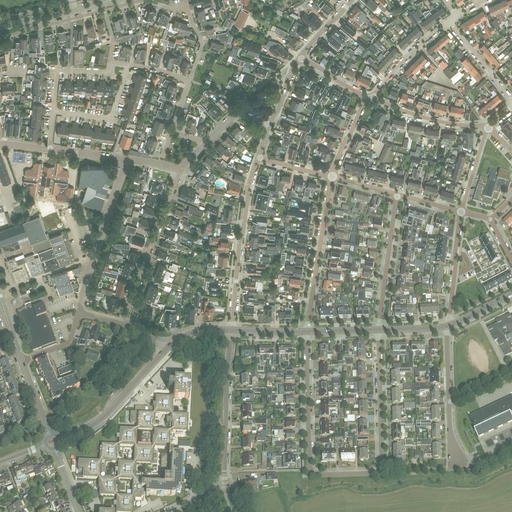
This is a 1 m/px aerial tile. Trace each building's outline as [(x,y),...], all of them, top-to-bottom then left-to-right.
[(214,0),(216,8),(221,6),(222,9),(225,9),(222,0),(214,0)] [(306,2),(303,0),(302,0),(293,5),(295,9),(306,2)] [(373,9),(377,4),(372,0),(367,0),(365,3),(373,9)] [(504,0),(500,2),(503,9),(507,7),(508,11),(510,10),(511,9),(506,0),(504,0)] [(322,1),(318,5),(320,7),(328,14),(333,8),(328,4),(325,1),(324,3),(322,1)] [(503,9),(500,2),(494,5),(499,15),(500,15),(501,17),(499,19),(500,22),(503,20),(504,19),(502,14),(502,12),(502,10),(503,9)] [(378,6),(385,12),(387,9),(383,6),(380,3),(378,6)] [(352,10),(358,15),(361,18),(365,13),(356,5),(352,10)] [(494,13),(496,17),(497,18),(498,18),(500,22),(499,19),(501,17),(500,15),(499,15),(494,5),(488,8),(491,15),(494,13)] [(441,17),(447,13),(442,7),(437,11),(441,17)] [(148,20),(148,19),(151,10),(146,9),(142,8),(141,10),(142,13),(144,13),(143,18),(148,20)] [(151,9),(151,10),(148,19),(153,20),(156,11),(151,9)] [(197,17),(206,15),(204,9),(195,11),(197,17)] [(236,24),(241,27),(248,13),(242,10),(236,24)] [(361,18),(358,15),(352,10),(348,14),(354,20),(352,23),(358,28),(361,25),(365,21),(362,18),(361,18)] [(478,13),(482,20),(484,23),(482,24),(484,27),(487,25),(487,26),(488,25),(487,22),(485,18),(487,17),(483,10),(478,13)] [(412,14),(418,22),(421,19),(415,11),(412,14)] [(441,17),(437,11),(432,14),(436,20),(441,17)] [(161,25),(162,24),(165,14),(160,12),(156,24),(161,25)] [(425,15),(427,18),(431,24),(436,20),(432,14),(431,12),(428,14),(427,14),(425,15)] [(311,18),(304,13),(300,18),(306,23),(307,22),(312,27),(313,25),(316,28),(321,22),(316,17),(317,17),(314,14),(311,18)] [(371,14),(369,16),(372,18),(379,24),(381,21),(375,16),(371,13),(370,14),(371,14)] [(484,23),(482,20),(478,13),(472,17),(476,24),(479,22),(481,25),(480,25),(482,28),(483,28),(488,36),(492,34),(487,26),(487,25),(484,27),(482,24),(484,23)] [(168,23),(170,16),(165,14),(162,24),(166,25),(162,38),(165,39),(168,30),(170,24),(168,23)] [(410,14),(407,16),(413,23),(412,24),(414,26),(412,27),(414,29),(413,30),(417,35),(422,31),(417,26),(415,24),(418,22),(410,14)] [(198,24),(207,22),(206,15),(197,17),(198,24)] [(401,20),(397,16),(393,19),(398,24),(401,20)] [(466,20),(470,27),(472,30),(473,30),(475,29),(473,26),(476,24),(472,17),(466,20)] [(426,28),(431,24),(427,18),(422,22),(426,28)] [(120,29),(120,28),(118,19),(113,21),(115,30),(118,30),(118,31),(119,36),(115,37),(116,40),(120,39),(123,38),(122,35),(120,29)] [(178,30),(181,22),(175,20),(173,25),(170,24),(168,30),(174,32),(175,29),(178,30)] [(472,30),(470,27),(466,20),(461,24),(465,30),(468,29),(470,32),(471,32),(472,34),(475,32),(473,30),(472,30)] [(308,28),(304,25),(303,25),(296,21),(289,33),(298,37),(300,34),(304,37),(309,31),(307,29),(308,28)] [(352,35),(353,34),(354,34),(355,34),(356,33),(356,32),(355,31),(356,30),(355,30),(357,28),(348,21),(346,23),(344,21),(341,25),(352,35)] [(100,33),(106,31),(103,22),(97,23),(99,31),(97,31),(100,42),(102,42),(100,33)] [(182,31),(181,34),(186,36),(185,39),(194,42),(195,38),(188,35),(190,28),(186,27),(187,24),(181,22),(178,30),(182,31)] [(89,35),(95,34),(93,24),(92,25),(92,23),(87,24),(87,26),(86,26),(89,35)] [(206,28),(207,36),(215,34),(214,27),(218,27),(218,23),(209,24),(209,28),(206,28)] [(361,25),(358,28),(373,40),(379,34),(370,26),(366,31),(365,32),(361,29),(361,25)] [(331,33),(341,41),(344,38),(346,40),(349,35),(344,31),(342,33),(335,28),(331,32),(331,33)] [(83,39),(83,29),(75,29),(75,45),(78,45),(78,39),(83,39)] [(298,43),(300,41),(295,37),(293,39),(288,34),(289,33),(283,29),(280,34),(283,35),(289,40),(286,43),(292,48),(297,43),(298,43)] [(63,39),(66,39),(64,30),(58,32),(60,44),(64,44),(63,39)] [(413,30),(408,34),(413,40),(417,35),(413,30)] [(413,40),(408,34),(406,32),(403,34),(401,36),(403,39),(408,44),(413,40)] [(53,41),(51,33),(45,34),(46,42),(45,42),(47,50),(53,49),(52,41),(53,41)] [(339,44),(341,41),(331,33),(330,34),(329,33),(327,36),(328,37),(327,37),(327,38),(334,43),(332,45),(337,50),(341,46),(339,44)] [(442,37),(446,42),(450,47),(452,45),(448,40),(451,38),(446,33),(442,37)] [(38,37),(38,35),(32,36),(32,37),(32,45),(36,45),(37,47),(40,47),(40,43),(39,43),(38,37)] [(446,42),(442,37),(437,41),(441,46),(446,42)] [(20,38),(20,42),(20,47),(23,47),(23,51),(25,51),(25,54),(23,54),(23,62),(29,62),(29,43),(27,43),(27,38),(20,38)] [(159,44),(164,45),(167,46),(168,40),(165,39),(161,38),(159,44)] [(358,42),(364,47),(365,49),(369,45),(361,38),(358,42)] [(403,39),(398,43),(403,49),(408,44),(403,39)] [(262,47),(242,40),(240,46),(259,53),(262,47)] [(339,53),(334,49),(325,40),(320,46),(326,52),(327,51),(331,55),(328,59),(331,62),(339,53)] [(479,47),(483,52),(488,48),(486,46),(488,44),(488,43),(490,41),(489,40),(484,44),(484,43),(479,47)] [(223,48),(224,45),(212,41),(210,48),(219,51),(220,47),(223,48)] [(441,46),(437,41),(432,45),(436,50),(438,48),(440,51),(443,49),(441,46)] [(284,58),(289,53),(283,48),(284,47),(279,43),(277,45),(275,43),(270,49),(276,55),(279,53),(284,58)] [(370,44),(367,47),(371,52),(374,54),(377,50),(377,49),(371,43),(370,44)] [(234,45),(231,55),(236,57),(239,47),(234,45)] [(433,53),(436,50),(432,45),(427,50),(433,57),(435,59),(437,58),(433,53)] [(502,45),(497,49),(487,57),(491,62),(493,60),(496,58),(499,55),(497,53),(499,52),(505,47),(502,45)] [(355,46),(352,49),(355,51),(360,55),(362,53),(355,46)] [(488,48),(483,52),(487,57),(497,49),(495,48),(493,49),(491,46),(488,48)] [(151,61),(154,62),(154,63),(154,61),(157,52),(158,49),(158,48),(155,47),(154,50),(152,49),(149,59),(151,59),(151,61)] [(395,47),(390,52),(395,57),(400,52),(395,47)] [(352,56),(355,51),(352,49),(350,48),(349,48),(347,50),(346,51),(348,52),(347,53),(348,54),(348,53),(352,56)] [(459,58),(464,54),(459,48),(454,52),(459,58)] [(74,66),(83,66),(83,49),(74,49),(74,66)] [(158,49),(157,52),(154,61),(154,63),(157,64),(158,62),(159,63),(162,53),(160,53),(160,50),(158,49)] [(61,50),(58,50),(58,56),(60,56),(60,63),(68,63),(68,53),(61,53),(61,50)] [(391,62),(395,57),(390,52),(388,50),(384,55),(386,57),(391,62)] [(102,63),(104,53),(95,51),(95,55),(95,56),(94,62),(102,63)] [(168,66),(168,65),(171,56),(171,55),(172,55),(172,53),(170,52),(170,53),(169,56),(166,55),(163,64),(168,66)] [(180,62),(180,61),(182,55),(177,53),(177,54),(172,53),(172,55),(171,55),(171,56),(168,65),(173,66),(174,63),(179,65),(180,62)] [(182,55),(180,61),(180,62),(182,63),(180,69),(187,71),(190,62),(190,60),(187,59),(188,58),(185,57),(186,54),(182,53),(182,55)] [(423,53),(418,58),(424,63),(428,59),(423,53)] [(275,69),(277,63),(270,60),(269,60),(270,57),(262,54),(260,59),(264,61),(263,65),(275,69)] [(57,64),(57,56),(54,56),(46,56),(46,63),(53,63),(53,64),(57,64)] [(243,66),(245,61),(233,56),(231,61),(243,66)] [(463,67),(465,65),(470,61),(466,56),(461,60),(463,62),(461,64),(461,65),(462,67),(463,67)] [(37,64),(37,70),(49,71),(50,65),(45,65),(44,57),(40,57),(39,64),(37,64)] [(347,69),(344,74),(351,77),(355,71),(351,69),(355,63),(357,60),(355,59),(351,57),(349,60),(345,68),(347,69)] [(386,57),(381,61),(387,66),(391,62),(386,57)] [(418,58),(414,62),(419,68),(424,63),(418,58)] [(495,67),(500,63),(496,58),(493,60),(491,62),(495,67)] [(385,68),(387,66),(381,61),(379,59),(377,62),(379,64),(377,66),(382,71),(383,70),(384,71),(386,69),(385,68)] [(338,74),(345,63),(342,61),(340,65),(335,62),(331,70),(338,74)] [(464,75),(467,72),(474,66),(470,61),(465,65),(463,67),(463,68),(465,70),(463,72),(463,73),(460,75),(458,73),(451,78),(452,81),(456,77),(457,78),(458,79),(457,79),(458,80),(464,75)] [(414,62),(409,67),(415,72),(419,68),(414,62)] [(265,77),(268,69),(259,66),(256,74),(265,77)] [(474,66),(467,72),(464,75),(466,77),(469,75),(471,77),(478,71),(474,66)] [(356,80),(362,83),(366,75),(369,69),(367,67),(363,76),(359,74),(356,80)] [(415,72),(409,67),(405,71),(410,77),(415,72)] [(454,74),(448,67),(443,71),(450,78),(454,74)] [(377,69),(373,73),(377,77),(381,73),(377,69)] [(482,76),(478,71),(471,77),(472,79),(470,81),(472,84),(482,76)] [(145,82),(147,76),(138,73),(138,76),(134,75),(133,78),(145,82)] [(253,86),(256,77),(245,73),(242,82),(253,86)] [(317,82),(318,78),(309,74),(308,75),(304,73),(301,80),(304,81),(304,83),(308,85),(310,79),(317,82)] [(400,77),(405,82),(408,79),(402,74),(400,77)] [(370,77),(366,75),(362,83),(368,87),(372,78),(370,77)] [(136,82),(135,84),(143,87),(145,82),(133,78),(132,81),(136,82)] [(165,79),(164,81),(162,85),(168,87),(167,89),(175,92),(177,86),(172,84),(173,81),(165,79)] [(231,79),(230,85),(233,86),(233,88),(236,91),(242,97),(247,93),(241,87),(242,86),(239,83),(237,82),(231,79)] [(458,87),(463,83),(460,79),(455,84),(458,87)] [(63,93),(68,93),(68,81),(65,81),(65,84),(63,84),(63,83),(59,83),(59,94),(62,95),(63,94),(63,93)] [(118,81),(111,81),(111,85),(108,85),(108,93),(113,94),(114,91),(117,91),(117,87),(118,88),(118,81)] [(406,101),(409,94),(412,86),(413,83),(410,81),(409,85),(410,85),(406,93),(403,92),(400,99),(406,101)] [(322,90),(325,92),(329,85),(324,82),(321,86),(319,85),(316,91),(320,94),(322,90)] [(315,83),(310,90),(314,92),(319,85),(315,83)] [(412,86),(409,94),(406,101),(412,104),(415,97),(412,95),(414,91),(413,91),(415,87),(416,88),(418,85),(413,83),(412,86)] [(130,86),(129,89),(141,93),(143,87),(135,84),(134,87),(130,86)] [(9,95),(9,85),(2,85),(2,95),(7,95),(7,98),(10,98),(10,95),(9,95)] [(398,91),(399,88),(397,87),(397,88),(392,86),(389,95),(396,97),(398,92),(398,91)] [(303,97),(305,94),(307,94),(308,92),(310,93),(309,95),(312,97),(314,92),(310,90),(303,87),(302,89),(298,87),(296,93),(303,97)] [(334,88),(330,97),(334,99),(335,96),(338,97),(341,92),(340,91),(340,90),(339,90),(338,90),(334,88)] [(132,93),(131,95),(139,98),(141,93),(129,89),(128,91),(132,93)] [(159,97),(163,98),(164,98),(166,99),(167,96),(174,99),(176,93),(175,92),(167,89),(166,92),(163,91),(162,94),(160,94),(159,97)] [(209,89),(204,94),(208,98),(211,94),(212,94),(214,95),(219,96),(220,93),(209,89)] [(491,96),(493,98),(497,103),(502,99),(494,89),(491,91),(493,94),(491,96)] [(422,99),(419,97),(416,104),(422,107),(425,100),(427,95),(428,91),(425,90),(422,99)] [(427,95),(425,100),(422,107),(428,109),(431,102),(427,100),(429,96),(430,92),(428,91),(427,95)] [(45,97),(45,94),(33,92),(32,98),(34,98),(34,101),(41,101),(41,96),(45,97)] [(340,109),(341,106),(343,103),(347,105),(351,97),(345,94),(343,98),(341,97),(335,108),(336,108),(340,109)] [(441,103),(442,99),(443,95),(441,94),(440,98),(439,98),(439,100),(438,103),(435,102),(433,109),(439,111),(441,105),(441,103)] [(139,98),(131,95),(130,98),(127,96),(126,99),(138,103),(139,98)] [(326,96),(321,103),(320,105),(323,106),(329,97),(326,95),(326,96)] [(169,100),(166,99),(164,98),(163,98),(159,97),(158,100),(162,102),(160,107),(164,109),(171,111),(173,105),(168,103),(169,100)] [(220,99),(216,103),(223,110),(229,104),(222,98),(222,97),(220,99)] [(457,109),(459,98),(457,97),(456,101),(455,106),(451,105),(450,113),(456,114),(457,109)] [(462,98),(459,98),(457,109),(456,114),(462,115),(464,108),(461,107),(462,102),(461,102),(462,98)] [(492,107),(497,103),(493,98),(490,100),(488,98),(488,99),(486,100),(488,102),(492,107)] [(128,103),(128,106),(136,109),(138,103),(126,99),(125,102),(128,103)] [(303,104),(300,102),(293,100),(290,107),(296,110),(297,109),(300,111),(303,104)] [(483,106),(487,111),(492,107),(488,102),(483,106)] [(445,113),(447,105),(441,103),(441,105),(439,111),(445,113)] [(474,106),(476,108),(478,110),(482,115),(487,111),(483,106),(480,109),(476,104),(474,106)] [(207,111),(214,118),(215,118),(217,118),(218,117),(218,115),(220,113),(213,106),(212,107),(210,105),(207,109),(209,110),(207,111)] [(123,107),(122,110),(134,114),(136,109),(128,106),(127,109),(123,107)] [(169,117),(171,111),(164,109),(163,112),(157,110),(155,116),(159,117),(163,118),(164,115),(169,117)] [(125,117),(131,119),(132,120),(134,114),(122,110),(121,113),(125,114),(124,117),(125,117)] [(336,123),(342,126),(342,125),(343,125),(344,125),(344,123),(344,122),(345,121),(344,121),(345,118),(339,116),(340,114),(330,110),(328,115),(337,119),(336,123)] [(386,117),(387,114),(386,114),(386,113),(378,110),(373,123),(376,124),(377,122),(379,122),(377,128),(380,130),(385,116),(386,117)] [(293,120),(294,119),(298,121),(300,117),(303,118),(304,115),(296,112),(295,113),(289,111),(286,117),(293,120)] [(193,130),(196,121),(192,120),(194,115),(188,113),(185,120),(189,121),(187,127),(193,130)] [(155,122),(153,125),(161,128),(163,122),(158,120),(159,117),(155,116),(154,115),(151,121),(155,122)] [(204,133),(206,125),(201,124),(203,118),(200,117),(198,122),(200,123),(198,131),(204,133)] [(398,126),(399,119),(393,118),(391,128),(394,128),(392,136),(395,137),(396,133),(397,129),(398,126)] [(401,126),(404,127),(406,121),(399,119),(398,126),(397,129),(396,133),(399,134),(400,130),(401,126)] [(128,122),(123,120),(121,128),(126,130),(127,124),(130,125),(131,123),(128,122)] [(338,136),(340,130),(332,127),(333,124),(325,121),(324,124),(327,125),(326,127),(324,132),(329,134),(329,133),(338,136)] [(505,132),(511,126),(511,123),(511,124),(511,123),(511,124),(508,121),(501,128),(505,132)] [(295,130),(296,127),(291,125),(284,122),(282,129),(290,132),(291,128),(295,130)] [(372,136),(373,133),(370,131),(371,128),(362,124),(359,131),(372,136)] [(410,138),(413,139),(416,125),(409,124),(408,130),(408,133),(411,134),(410,138)] [(159,134),(161,128),(153,125),(153,128),(149,127),(147,133),(153,135),(154,132),(159,134)] [(251,131),(255,133),(257,130),(246,125),(244,128),(244,129),(243,129),(242,131),(237,126),(232,132),(236,136),(240,133),(244,137),(243,138),(247,142),(254,134),(249,132),(250,131),(251,131)] [(307,128),(299,125),(297,130),(303,132),(302,133),(300,137),(305,138),(307,133),(308,133),(310,129),(307,128)] [(420,136),(422,126),(416,125),(413,139),(416,139),(417,135),(420,136)] [(434,136),(438,137),(439,130),(433,129),(432,136),(431,139),(431,143),(434,144),(434,136)] [(128,148),(133,133),(125,130),(119,145),(128,148)] [(473,146),(473,133),(463,132),(463,146),(473,146)] [(153,135),(147,133),(146,133),(145,136),(146,136),(145,139),(148,140),(147,143),(155,146),(155,145),(157,146),(158,142),(156,142),(157,140),(152,138),(153,135)] [(442,139),(441,143),(446,143),(445,150),(449,150),(449,147),(449,143),(449,139),(450,133),(443,133),(443,139),(442,139)] [(317,143),(318,139),(308,134),(306,138),(317,143)] [(234,146),(236,144),(227,136),(223,141),(229,146),(231,144),(234,146)] [(324,140),(323,143),(328,145),(333,147),(336,140),(331,138),(330,138),(326,136),(324,140)] [(288,144),(289,140),(290,139),(284,137),(281,145),(276,143),(273,150),(279,152),(280,148),(286,151),(288,144)] [(361,143),(362,139),(357,137),(354,143),(363,147),(364,144),(361,143)] [(155,147),(155,146),(147,143),(144,142),(142,148),(140,147),(139,151),(149,154),(150,151),(153,152),(154,150),(155,151),(156,147),(155,147)] [(307,159),(309,153),(309,150),(305,149),(306,143),(302,142),(299,151),(301,151),(300,157),(307,159)] [(242,152),(245,149),(239,143),(235,147),(242,152)] [(352,149),(357,151),(359,148),(361,150),(363,147),(354,143),(352,149)] [(227,148),(225,149),(219,144),(215,148),(221,154),(222,152),(226,156),(227,155),(228,157),(229,156),(232,153),(227,148)] [(292,147),(291,147),(289,155),(295,156),(298,146),(292,145),(292,147)] [(326,162),(330,152),(328,151),(329,149),(321,145),(318,151),(324,153),(321,160),(326,162)] [(348,169),(351,170),(352,164),(353,161),(354,157),(355,154),(350,153),(349,156),(351,157),(350,160),(349,163),(346,162),(344,168),(344,170),(348,171),(348,169)] [(11,181),(3,161),(1,154),(0,154),(0,182),(2,182),(3,184),(11,181)] [(214,165),(214,164),(215,165),(217,163),(215,161),(211,158),(210,159),(207,156),(203,161),(210,167),(212,164),(212,165),(214,165)] [(45,190),(45,185),(52,186),(51,193),(56,194),(57,193),(58,195),(57,195),(56,201),(65,202),(71,203),(72,196),(74,188),(68,187),(67,188),(66,187),(67,186),(68,180),(67,180),(67,178),(68,179),(69,173),(67,170),(64,170),(64,169),(63,168),(62,168),(63,165),(61,162),(55,161),(55,167),(42,165),(42,163),(37,162),(34,164),(34,168),(33,167),(31,168),(31,169),(28,169),(25,170),(25,176),(26,176),(26,178),(24,178),(24,183),(26,186),(29,186),(29,187),(30,189),(31,189),(30,192),(32,194),(38,195),(38,189),(40,189),(39,195),(44,196),(45,190)] [(244,172),(246,166),(238,163),(237,164),(235,164),(234,168),(244,172)] [(205,169),(200,165),(193,173),(196,175),(192,179),(209,186),(217,176),(213,173),(207,179),(202,177),(201,179),(198,177),(203,171),(206,173),(208,170),(206,168),(205,169)] [(89,166),(88,166),(81,168),(79,187),(80,189),(86,191),(82,202),(101,209),(111,178),(107,177),(109,174),(106,168),(89,166)] [(422,167),(419,166),(418,169),(416,174),(414,184),(413,187),(419,189),(421,183),(421,182),(421,179),(418,178),(419,175),(420,175),(422,167)] [(240,181),(242,175),(235,173),(235,174),(232,173),(233,170),(227,167),(225,171),(231,173),(229,178),(240,181)] [(409,176),(407,185),(413,187),(414,184),(416,174),(418,169),(414,167),(412,177),(409,176)] [(509,179),(511,174),(500,171),(500,172),(492,170),(489,169),(488,175),(490,176),(489,179),(480,177),(473,201),(477,202),(477,200),(480,201),(479,202),(491,206),(493,200),(497,201),(499,193),(500,194),(502,188),(508,190),(510,182),(510,180),(509,179)] [(143,189),(144,181),(145,176),(142,175),(143,172),(136,171),(135,180),(139,180),(138,191),(143,192),(143,189)] [(396,183),(403,184),(404,178),(406,179),(408,174),(408,172),(406,171),(404,178),(398,176),(396,183)] [(277,193),(278,188),(276,188),(276,187),(267,185),(269,178),(260,175),(258,184),(266,186),(268,187),(267,189),(274,191),(274,192),(275,192),(277,193)] [(279,180),(278,189),(282,189),(282,184),(284,185),(285,181),(289,183),(290,177),(282,175),(281,180),(279,180)] [(302,186),(303,180),(296,178),(294,189),(298,190),(299,185),(302,186)] [(426,184),(425,184),(424,190),(430,192),(432,186),(432,183),(434,179),(431,178),(430,182),(429,181),(428,181),(427,182),(426,182),(426,183),(426,184)] [(309,196),(311,188),(315,189),(316,186),(317,183),(309,181),(308,187),(306,186),(304,194),(309,196)] [(455,189),(452,188),(452,185),(456,186),(457,183),(451,181),(450,183),(447,193),(446,197),(449,198),(449,199),(453,200),(454,196),(453,196),(455,189)] [(238,195),(241,186),(230,182),(227,192),(238,195)] [(440,196),(446,197),(447,193),(450,183),(448,182),(446,186),(445,190),(442,190),(440,196)] [(159,194),(162,186),(153,183),(150,191),(159,194)] [(196,191),(195,191),(183,186),(179,197),(193,203),(196,198),(198,199),(199,195),(195,193),(196,191)] [(224,191),(213,189),(214,187),(209,186),(208,193),(223,195),(224,191)] [(345,203),(347,195),(346,194),(347,191),(341,189),(338,196),(342,197),(341,201),(345,203)] [(256,199),(269,202),(270,198),(273,199),(274,196),(278,197),(279,194),(271,191),(270,195),(259,192),(258,192),(258,193),(257,197),(256,199)] [(354,199),(361,201),(363,195),(356,193),(354,199)] [(155,206),(158,197),(149,194),(146,203),(155,206)] [(370,197),(363,195),(361,201),(368,203),(370,197)] [(378,208),(380,200),(374,198),(372,206),(370,205),(367,215),(376,218),(376,215),(371,213),(372,209),(375,210),(376,207),(378,208)] [(270,209),(271,206),(268,206),(269,202),(256,199),(256,201),(255,206),(267,209),(266,213),(275,214),(276,211),(270,209)] [(307,204),(307,202),(300,201),(299,207),(306,208),(306,211),(312,212),(313,205),(307,204)] [(215,208),(206,204),(204,210),(213,214),(215,208)] [(152,217),(154,209),(146,206),(143,214),(152,217)] [(188,215),(189,212),(184,209),(183,211),(176,208),(174,214),(181,217),(182,213),(188,215)] [(201,218),(203,211),(194,208),(192,214),(201,218)] [(223,219),(231,220),(233,209),(225,208),(224,214),(222,214),(221,217),(223,218),(223,219),(217,218),(216,222),(223,223),(223,219)] [(414,219),(416,210),(410,208),(408,217),(406,226),(411,227),(412,225),(413,222),(414,219)] [(336,210),(335,216),(343,217),(343,214),(352,215),(352,212),(348,210),(343,209),(342,209),(341,209),(340,210),(336,210)] [(414,219),(420,220),(422,211),(416,210),(414,219)] [(420,227),(421,224),(422,224),(422,221),(427,222),(425,232),(428,233),(430,226),(433,217),(429,216),(427,215),(428,213),(422,211),(420,220),(417,230),(419,230),(420,227)] [(311,219),(310,219),(311,217),(303,215),(304,213),(302,213),(297,212),(296,216),(296,217),(303,218),(302,222),(310,223),(310,222),(311,222),(311,220),(311,219)] [(34,253),(37,252),(53,247),(49,237),(48,235),(46,236),(39,216),(0,230),(0,247),(2,247),(4,251),(10,249),(10,251),(20,247),(17,239),(27,235),(30,244),(31,244),(34,253)] [(444,217),(438,216),(434,228),(438,229),(439,226),(441,226),(444,217)] [(142,218),(138,217),(132,217),(131,218),(133,219),(138,221),(141,221),(139,227),(147,229),(150,221),(142,218)] [(176,228),(179,220),(171,217),(168,225),(176,228)] [(382,221),(378,220),(379,219),(369,217),(369,220),(371,221),(371,222),(374,223),(374,226),(381,227),(382,221)] [(449,219),(444,217),(441,226),(447,228),(448,228),(449,226),(448,225),(449,219)] [(511,222),(511,221),(508,217),(503,222),(507,226),(511,222)] [(266,228),(267,220),(256,219),(256,221),(253,221),(252,226),(262,227),(266,228)] [(196,226),(182,220),(181,224),(195,229),(196,226)] [(285,232),(286,232),(288,232),(289,225),(293,226),(293,222),(286,221),(285,232)] [(349,225),(349,223),(337,221),(336,227),(340,228),(340,229),(343,230),(344,224),(349,225)] [(218,228),(222,229),(221,232),(230,233),(231,226),(226,225),(226,223),(219,222),(218,228)] [(119,226),(117,232),(134,234),(137,228),(127,224),(126,228),(119,226)] [(165,235),(173,238),(172,239),(176,240),(178,236),(178,235),(177,235),(178,233),(175,232),(167,229),(165,235)] [(180,236),(193,241),(195,237),(181,231),(180,236)] [(60,266),(76,260),(67,238),(63,239),(61,233),(49,237),(53,247),(57,258),(58,260),(60,266)] [(305,237),(305,235),(292,233),(291,239),(299,240),(298,242),(306,244),(307,237),(305,237)] [(142,246),(144,237),(135,234),(132,243),(142,246)] [(482,245),(491,240),(488,235),(479,240),(482,245)] [(364,237),(363,242),(368,243),(367,247),(376,248),(376,241),(372,241),(372,239),(364,237)] [(437,245),(438,245),(447,247),(448,247),(448,243),(448,240),(445,240),(445,238),(436,237),(435,242),(437,242),(437,245)] [(180,249),(182,244),(179,243),(176,242),(172,240),(171,243),(163,240),(161,246),(168,249),(170,246),(175,249),(176,248),(180,249)] [(334,242),(333,248),(341,249),(342,246),(345,247),(345,245),(355,247),(355,244),(355,243),(352,242),(350,242),(345,241),(338,240),(338,242),(334,242)] [(491,240),(482,245),(484,250),(493,245),(491,240)] [(228,249),(229,242),(221,241),(220,244),(218,243),(218,247),(223,248),(223,250),(227,250),(228,249)] [(306,248),(302,247),(302,245),(288,243),(288,248),(297,249),(297,253),(305,254),(306,248)] [(484,250),(486,254),(495,250),(493,245),(484,250)] [(42,265),(44,272),(60,266),(58,260),(55,260),(55,258),(57,258),(53,247),(37,252),(40,260),(41,263),(44,262),(44,264),(42,265)] [(355,247),(354,250),(363,252),(362,253),(370,254),(369,258),(377,259),(378,252),(368,251),(368,249),(361,248),(359,247),(355,247)] [(131,249),(129,249),(123,248),(122,252),(130,255),(129,258),(136,260),(138,254),(130,252),(131,249)] [(174,259),(175,254),(168,251),(167,253),(159,250),(157,256),(165,259),(166,255),(169,256),(169,257),(174,259)] [(269,263),(269,257),(261,256),(261,257),(259,256),(260,251),(253,250),(252,252),(250,252),(250,257),(252,257),(252,260),(261,260),(261,262),(269,263)] [(498,254),(495,250),(486,254),(489,259),(498,254)] [(344,256),(343,256),(343,253),(341,253),(332,252),(331,258),(340,259),(344,260),(343,259),(344,256)] [(29,269),(32,276),(44,272),(42,265),(41,263),(40,260),(34,262),(33,259),(34,259),(33,254),(24,257),(25,262),(29,260),(31,266),(29,269)] [(291,254),(290,258),(296,259),(295,263),(303,264),(304,258),(299,257),(299,255),(291,254)] [(498,254),(489,259),(491,264),(500,259),(498,254)] [(219,264),(226,265),(226,264),(227,265),(227,261),(226,261),(227,256),(215,255),(215,258),(216,259),(216,263),(219,264)] [(425,264),(431,265),(431,262),(432,262),(434,261),(434,260),(436,260),(436,263),(445,265),(446,261),(445,261),(446,258),(437,257),(426,256),(425,264)] [(9,272),(12,271),(19,268),(17,264),(16,260),(15,257),(5,260),(9,272)] [(24,262),(25,262),(24,257),(16,260),(17,264),(19,268),(12,271),(16,282),(29,277),(24,262)] [(373,268),(374,262),(367,261),(361,260),(361,264),(362,264),(361,269),(365,270),(370,270),(370,268),(373,268)] [(122,265),(121,267),(132,270),(134,264),(126,262),(125,265),(122,265)] [(342,265),(342,264),(338,264),(338,263),(331,262),(330,269),(337,270),(337,267),(342,268),(341,269),(351,271),(351,268),(352,264),(344,263),(343,265),(342,265)] [(157,271),(169,276),(170,272),(165,270),(166,267),(159,264),(157,271)] [(302,268),(295,267),(295,265),(286,264),(285,270),(294,271),(293,274),(301,275),(302,268)] [(54,286),(56,285),(75,278),(73,274),(80,272),(78,267),(67,271),(67,270),(53,276),(50,276),(54,286)] [(131,276),(132,270),(121,267),(121,270),(123,270),(122,274),(131,276)] [(207,267),(206,271),(213,271),(217,272),(217,276),(224,277),(225,270),(221,270),(222,268),(207,267)] [(496,277),(483,284),(481,281),(479,281),(486,294),(511,280),(511,277),(506,267),(505,268),(507,271),(496,277)] [(372,273),(365,271),(365,270),(358,269),(351,268),(351,271),(351,272),(360,274),(364,274),(364,278),(371,279),(372,279),(373,276),(372,276),(372,273)] [(161,281),(162,277),(168,279),(169,276),(157,271),(154,278),(161,281)] [(341,275),(337,274),(329,273),(328,279),(328,281),(332,282),(332,280),(340,281),(341,275)] [(75,278),(56,285),(54,286),(57,295),(73,289),(73,290),(78,291),(80,285),(77,277),(75,278)] [(247,280),(246,287),(256,288),(260,288),(262,288),(262,282),(263,278),(256,277),(256,281),(255,281),(250,280),(247,280)] [(373,290),(374,283),(370,283),(370,281),(360,279),(359,284),(366,285),(365,288),(373,290)] [(118,286),(125,288),(127,282),(119,280),(118,283),(114,282),(113,285),(118,286)] [(163,285),(165,286),(171,288),(177,290),(178,286),(172,284),(165,281),(163,285)] [(214,282),(213,282),(206,281),(205,289),(209,289),(209,293),(219,295),(220,287),(217,287),(218,282),(214,282)] [(324,290),(323,293),(327,293),(332,293),(332,292),(333,292),(333,288),(330,287),(330,283),(324,282),(323,290),(324,290)] [(171,288),(165,286),(163,285),(159,283),(158,286),(164,289),(168,291),(168,290),(170,291),(171,288)] [(147,291),(156,294),(158,288),(150,284),(147,291)] [(298,296),(299,289),(293,288),(294,287),(285,285),(284,290),(287,291),(289,291),(289,292),(293,292),(292,296),(298,296)] [(123,295),(125,288),(118,286),(116,293),(123,295)] [(95,292),(88,290),(87,297),(94,299),(95,295),(95,292)] [(145,297),(154,300),(155,298),(158,299),(159,295),(156,294),(147,291),(145,297)] [(246,295),(245,302),(258,303),(258,300),(254,300),(254,296),(257,297),(257,292),(248,292),(248,295),(246,295)] [(119,300),(109,297),(107,304),(109,305),(108,309),(114,310),(115,307),(117,307),(119,300)] [(212,317),(213,307),(207,306),(208,300),(202,299),(201,308),(205,308),(204,317),(212,317)] [(336,312),(336,305),(333,305),(333,309),(330,309),(330,305),(329,305),(329,301),(326,301),(326,305),(327,309),(327,317),(329,317),(329,318),(333,318),(333,313),(333,312),(336,312)] [(343,316),(345,316),(345,309),(345,306),(345,305),(344,301),(342,301),(342,305),(341,305),(336,305),(336,312),(338,312),(338,313),(339,313),(339,318),(343,318),(343,316)] [(279,311),(279,319),(285,319),(286,308),(286,303),(283,303),(283,305),(280,305),(280,303),(275,303),(274,309),(279,309),(279,311)] [(18,312),(29,341),(33,351),(42,347),(43,349),(56,344),(56,342),(42,304),(18,312)] [(149,316),(152,308),(142,304),(139,313),(149,316)] [(245,306),(244,315),(253,316),(254,310),(258,310),(258,306),(254,306),(251,305),(251,307),(245,306)] [(193,320),(194,308),(186,308),(185,320),(193,320)] [(163,313),(160,322),(165,322),(165,324),(174,325),(175,314),(170,313),(171,310),(166,309),(165,313),(163,313)] [(511,315),(511,316),(510,314),(496,321),(497,323),(488,328),(495,342),(497,340),(505,356),(511,352),(511,351),(511,349),(511,348),(511,346),(511,345),(511,344),(511,315)] [(106,340),(107,338),(106,338),(106,337),(99,334),(100,329),(94,327),(91,338),(88,337),(89,333),(83,331),(79,345),(85,345),(87,339),(95,343),(96,340),(104,343),(105,340),(106,340)] [(358,352),(365,352),(365,345),(362,345),(362,342),(354,342),(354,348),(358,348),(358,352)] [(428,355),(428,360),(432,360),(432,356),(434,356),(434,351),(438,351),(438,343),(431,343),(431,347),(428,347),(428,355)] [(241,357),(253,357),(253,348),(241,348),(241,357)] [(88,349),(88,350),(85,358),(96,362),(100,353),(88,349)] [(67,391),(80,386),(76,375),(57,382),(52,369),(51,370),(46,357),(36,361),(41,374),(42,374),(47,387),(48,387),(53,399),(60,396),(61,397),(64,396),(63,394),(67,393),(67,391)] [(0,365),(0,368),(9,365),(7,359),(0,361),(0,363),(0,365)] [(260,367),(260,360),(256,360),(257,372),(266,372),(266,370),(264,370),(264,367),(260,367)] [(11,371),(9,365),(0,368),(0,370),(1,372),(3,371),(4,374),(11,371)] [(60,376),(71,372),(69,366),(57,370),(60,376)] [(13,377),(11,371),(4,374),(5,377),(3,378),(4,381),(13,377)] [(294,377),(292,377),(292,374),(288,374),(288,371),(285,371),(280,371),(272,372),(273,376),(278,376),(278,378),(285,378),(285,381),(292,381),(294,381),(294,377)] [(266,372),(251,372),(245,372),(245,375),(242,375),(242,385),(248,385),(248,386),(252,386),(252,378),(257,378),(257,375),(266,375),(266,372)] [(7,383),(9,386),(16,383),(13,377),(4,381),(5,384),(7,383)] [(170,431),(172,431),(177,431),(176,433),(182,433),(183,432),(188,432),(188,425),(190,425),(190,421),(188,421),(188,414),(172,414),(173,398),(189,398),(189,391),(190,391),(190,388),(189,388),(190,381),(174,380),(173,384),(168,384),(168,390),(170,390),(170,392),(171,392),(171,397),(156,396),(155,403),(153,403),(152,407),(152,413),(153,413),(153,414),(153,423),(154,423),(154,414),(170,414),(169,419),(166,418),(166,424),(169,424),(169,431),(170,431)] [(18,389),(16,383),(9,386),(10,389),(7,390),(9,393),(18,389)] [(288,386),(288,387),(285,387),(285,386),(279,386),(279,395),(285,395),(285,393),(293,393),(293,392),(294,392),(294,388),(293,388),(293,386),(291,386),(288,386)] [(12,395),(13,398),(16,397),(20,395),(18,389),(9,393),(10,396),(12,395)] [(252,392),(242,392),(242,400),(246,400),(246,402),(249,402),(249,400),(252,400),(252,392),(254,392),(254,393),(266,393),(266,389),(252,389),(252,392)] [(293,404),(294,404),(294,401),(293,401),(293,398),(282,398),(282,396),(271,396),(270,396),(270,402),(282,401),(282,400),(284,400),(284,401),(286,401),(286,404),(293,404)] [(476,426),(477,428),(474,430),(477,437),(511,421),(511,417),(510,413),(511,412),(511,396),(506,399),(504,400),(481,411),(470,416),(474,426),(475,425),(476,426)] [(18,403),(16,397),(13,398),(8,399),(9,403),(7,403),(8,406),(18,403)] [(20,409),(18,403),(8,406),(9,409),(12,408),(13,411),(20,409)] [(141,492),(139,492),(140,486),(141,486),(141,482),(141,478),(135,478),(135,463),(151,464),(151,463),(157,463),(157,457),(157,452),(154,452),(154,447),(169,448),(169,447),(171,447),(171,441),(172,441),(173,437),(171,437),(172,431),(170,431),(169,431),(154,430),(154,436),(152,436),(152,447),(136,446),(137,430),(152,430),(153,423),(153,414),(153,413),(152,413),(152,407),(135,406),(135,412),(130,412),(130,423),(135,423),(135,429),(119,428),(119,439),(119,446),(134,446),(133,463),(118,462),(117,469),(117,479),(132,480),(132,496),(116,496),(116,506),(115,511),(131,511),(132,506),(133,506),(134,499),(141,499),(141,494),(143,494),(143,492),(141,492)] [(243,418),(251,418),(251,406),(242,407),(243,418)] [(22,415),(20,409),(13,411),(14,414),(12,415),(13,418),(22,415)] [(21,427),(20,423),(25,421),(22,415),(13,418),(14,421),(16,420),(17,423),(13,425),(14,429),(21,427)] [(250,443),(253,443),(253,439),(243,439),(243,449),(250,449),(250,443)] [(99,461),(98,479),(98,485),(98,489),(99,489),(99,495),(115,496),(116,479),(111,478),(111,477),(105,477),(105,478),(100,478),(100,473),(105,473),(105,467),(101,467),(101,462),(106,462),(106,463),(111,464),(112,462),(117,462),(117,445),(101,444),(101,452),(100,452),(99,461)] [(294,444),(285,445),(285,453),(290,453),(290,451),(294,451),(296,451),(296,448),(294,448),(294,444)] [(360,460),(368,460),(367,446),(360,446),(360,460)] [(141,486),(140,486),(139,492),(141,492),(143,492),(170,493),(171,493),(172,493),(174,493),(175,493),(176,492),(177,491),(178,491),(179,490),(179,489),(180,488),(180,487),(180,486),(181,486),(181,485),(181,484),(181,482),(182,454),(182,453),(174,453),(175,447),(171,447),(169,447),(169,448),(169,450),(169,455),(161,454),(160,476),(154,476),(153,478),(142,477),(141,478),(141,482),(141,486)] [(322,457),(321,457),(321,462),(327,462),(327,461),(329,461),(329,455),(329,449),(326,449),(326,451),(322,451),(322,457)] [(258,466),(258,470),(266,470),(266,453),(262,452),(262,466),(258,466)] [(401,455),(402,455),(402,452),(394,452),(394,463),(402,463),(401,455)] [(252,458),(253,458),(253,455),(243,455),(244,466),(252,466),(252,458)] [(287,467),(287,464),(295,464),(294,457),(290,457),(290,456),(284,456),(282,457),(283,467),(287,467)] [(98,479),(99,461),(78,460),(78,470),(83,470),(83,478),(98,479)] [(26,476),(34,473),(35,473),(33,467),(30,461),(25,464),(25,465),(22,467),(26,476)] [(51,475),(55,474),(50,461),(44,463),(44,465),(42,466),(44,473),(49,471),(51,475)] [(45,474),(44,473),(42,466),(39,467),(38,465),(33,467),(35,473),(34,473),(36,478),(45,474)] [(26,476),(22,467),(19,468),(19,466),(13,468),(14,471),(11,472),(16,486),(20,485),(21,483),(21,481),(27,479),(26,476)] [(3,474),(4,476),(2,476),(3,478),(0,478),(0,480),(2,487),(3,489),(6,488),(12,486),(7,472),(4,473),(3,474)] [(254,479),(244,481),(246,489),(256,487),(259,487),(259,482),(258,482),(257,478),(254,479)] [(48,496),(55,493),(54,490),(55,489),(53,483),(44,487),(47,495),(48,496)] [(53,503),(60,501),(58,495),(56,496),(55,493),(48,496),(47,495),(46,496),(47,499),(49,499),(51,504),(54,503),(53,503)] [(57,511),(64,509),(63,506),(64,506),(62,500),(60,501),(53,503),(54,503),(57,511)] [(16,511),(20,511),(24,510),(20,502),(11,506),(14,511),(16,511)]
